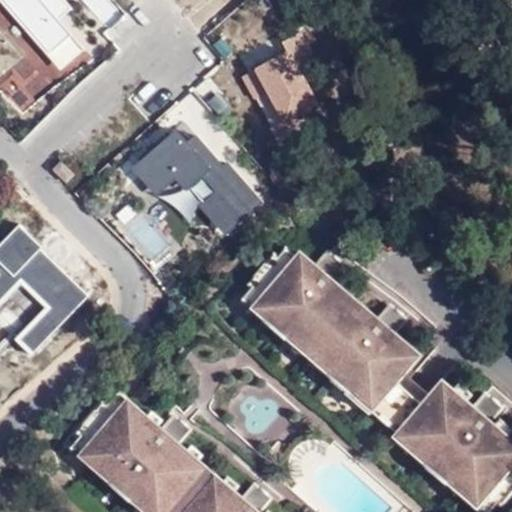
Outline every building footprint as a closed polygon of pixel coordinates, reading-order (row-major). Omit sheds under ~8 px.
[(8,0),(53,52),(74,34),(59,17),(72,6),(67,0),(8,0)] [(275,127),(284,144),(322,123),(313,106),(321,102),(305,74),(322,65),(303,31),(286,41),(291,51),(247,76),(259,97),(272,90),(288,119),(275,127)] [(201,205),(227,235),(266,201),(231,161),(226,165),(198,133),(189,140),(179,128),(134,168),(158,195),(178,178),(188,190),(193,187),(205,201),(201,205)] [(378,402),(396,382),(421,354),(395,331),(407,317),(397,308),(388,300),(376,315),(333,277),(346,263),(336,254),(327,246),(314,260),(299,247),(293,254),(284,246),(250,285),(247,288),(378,402)] [(246,282),(250,285),(276,255),(272,251),(246,282)] [(21,341),(34,353),(83,304),(68,289),(71,286),(39,254),(16,278),(0,261),(0,272),(2,275),(0,276),(0,302),(23,279),(53,308),(21,341)] [(240,296),(371,411),(378,402),(247,288),(240,296)] [(401,423),(492,502),(511,479),(511,439),(490,420),(503,406),(494,398),(484,390),(471,404),(441,377),(419,403),(401,423)] [(394,431),(401,423),(419,403),(396,382),(378,402),(371,411),(394,431)] [(240,495),(178,442),(190,427),(181,419),(172,411),(160,426),(117,388),(104,403),(76,436),(164,511),(259,511),(271,497),(261,488),(253,481),(240,495)] [(104,403),(98,398),(64,438),(70,443),(76,436),(104,403)] [(392,433),(481,511),(483,511),(492,502),(401,423),(394,431),(392,433)] [(164,511),(76,436),(70,443),(68,446),(144,511),(164,511)] [(511,479),(495,500),(499,504),(511,489),(511,479)]
